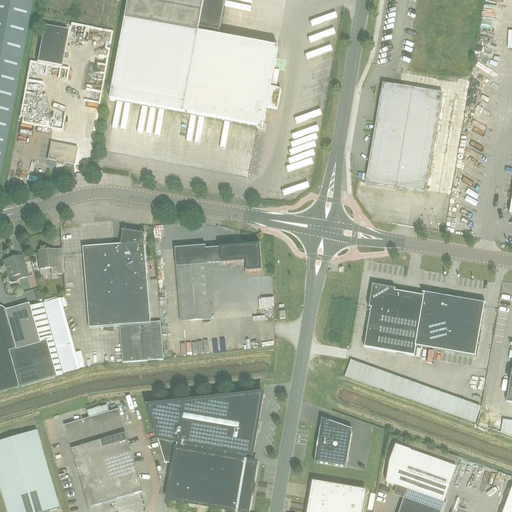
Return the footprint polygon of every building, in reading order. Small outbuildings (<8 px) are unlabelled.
[(0,0),(0,174),(32,0),(0,0)] [(128,0),(125,20),(110,100),(263,129),(267,107),(277,109),(280,89),(271,87),(278,48),(219,37),(225,0),(128,0)] [(61,67),(68,30),(43,26),(37,62),(61,67)] [(383,83),(374,133),(434,143),(443,93),(383,83)] [(426,193),(434,143),(374,133),(366,182),(426,193)] [(51,143),(47,160),(58,162),(58,164),(63,165),(64,163),(74,165),(77,148),(51,143)] [(161,321),(151,322),(144,234),(123,230),(121,245),(83,248),(89,329),(120,327),(123,363),(164,359),(161,321)] [(181,321),(211,319),(207,265),(214,264),(221,264),(221,265),(245,263),(246,273),(262,271),(260,244),(245,246),(244,243),(244,244),(236,244),(236,243),(236,246),(219,248),(213,249),(206,250),(205,247),(175,249),(181,321)] [(62,256),(54,257),(54,250),(38,251),(39,270),(51,269),(51,275),(64,275),(62,256)] [(4,260),(9,277),(10,283),(12,283),(16,282),(17,279),(29,276),(25,261),(18,262),(16,257),(4,260)] [(33,289),(40,287),(36,275),(30,277),(33,289)] [(425,296),(395,291),(396,289),(373,285),(369,308),(371,308),(364,348),(414,356),(416,346),(425,296)] [(425,293),(425,296),(416,346),(475,356),(484,304),(425,293)] [(60,298),(43,302),(42,303),(62,375),(63,374),(63,373),(80,369),(60,298)] [(0,391),(56,376),(62,375),(42,303),(30,306),(29,303),(0,311),(0,391)] [(91,362),(101,361),(100,347),(90,347),(91,362)] [(349,365),(344,379),(475,425),(480,410),(349,365)] [(165,463),(174,465),(168,496),(171,501),(235,511),(245,511),(248,510),(255,468),(252,463),(241,461),(242,454),(247,455),(253,452),(262,400),(259,395),(153,407),(150,412),(165,463)] [(132,454),(124,426),(119,410),(64,426),(89,509),(143,493),(137,473),(132,454)] [(352,430),(322,419),(314,463),(346,468),(352,430)] [(511,424),(502,422),(499,434),(508,439),(511,439),(511,424)] [(37,431),(0,442),(0,486),(7,511),(48,511),(60,509),(37,431)] [(455,468),(426,458),(409,452),(410,451),(396,446),(390,461),(386,483),(388,483),(387,485),(388,487),(390,488),(392,487),(393,485),(407,490),(443,503),(455,468)] [(360,511),(364,492),(314,484),(308,511),(360,511)] [(511,511),(511,489),(503,511),(511,511)] [(441,511),(444,503),(443,503),(407,490),(398,511),(441,511)]
